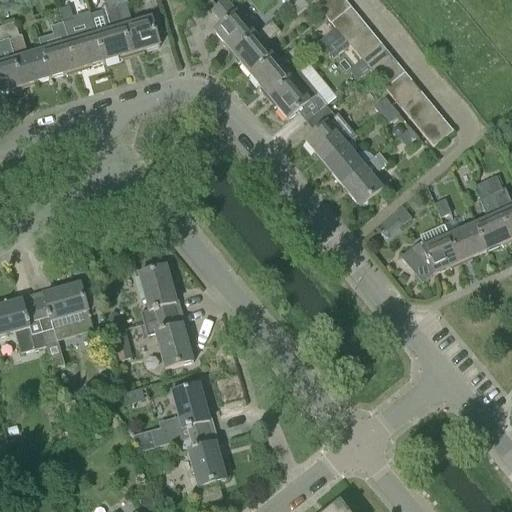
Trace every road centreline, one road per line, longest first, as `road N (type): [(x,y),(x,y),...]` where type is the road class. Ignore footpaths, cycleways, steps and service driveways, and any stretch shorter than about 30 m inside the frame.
road 1 (residential): [(444,381),(230,110),(195,93),(93,120)]
road 2 (residential): [(103,169),(127,173),(146,190),(353,448)]
road 3 (residential): [(0,243),(103,169)]
road 4 (residential): [(295,492),(271,425),(217,431)]
